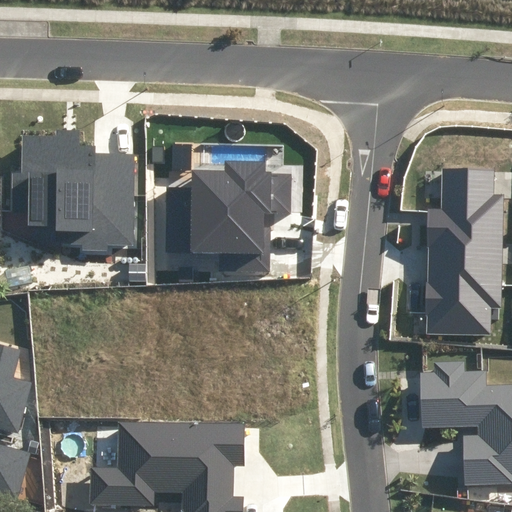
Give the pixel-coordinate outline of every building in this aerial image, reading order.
[(82,249),(106,250),(106,243),(132,244),(134,156),(92,155),(92,147),(85,147),(85,143),(79,143),(79,130),(56,129),(56,135),(22,134),(22,173),(11,173),(11,211),(1,210),(1,221),(63,244),(81,245),(82,249)] [(265,172),(265,161),(225,160),(224,170),(192,170),(192,189),(168,188),(167,250),(220,251),(220,271),(270,272),(271,213),(290,213),(291,174),(272,174),(272,172),(265,172)] [(493,195),(494,169),(441,167),(441,208),(428,208),(426,316),(427,316),(427,333),(490,335),(490,308),(501,308),(503,195),(493,195)] [(0,496),(16,501),(30,453),(0,444),(0,427),(17,432),(31,383),(13,378),(21,350),(0,343),(0,496)] [(511,384),(486,385),(486,371),(465,371),(464,362),(435,362),(435,372),(420,372),(422,428),(477,426),(477,435),(462,435),(463,485),(511,483),(511,384)] [(244,466),(245,423),(117,420),(116,467),(89,466),(88,505),(155,506),(155,493),(182,494),(181,511),(242,511),(243,496),(234,496),(235,466),(244,466)]
